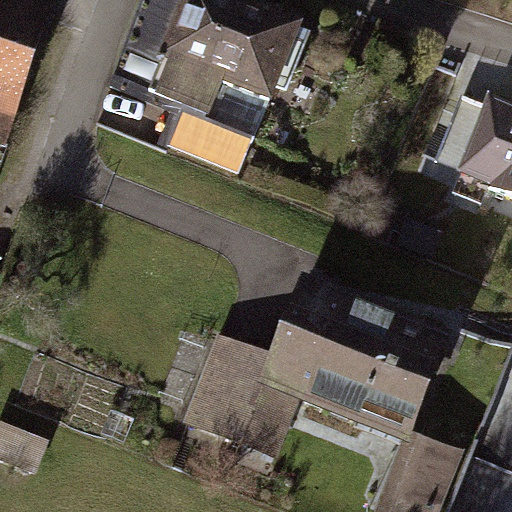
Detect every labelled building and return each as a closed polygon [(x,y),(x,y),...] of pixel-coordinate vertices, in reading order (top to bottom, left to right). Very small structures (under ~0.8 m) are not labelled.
[(17,0),(0,0),(0,109),(11,113),(47,10),(17,0)] [(226,0),(182,0),(143,90),(205,117),(219,85),(266,106),(299,32),(226,0)] [(433,159),(461,171),(483,118),(455,106),(433,159)] [(511,118),(487,108),(483,118),(461,171),(488,182),(486,188),(511,198),(511,118)] [(408,225),(399,245),(427,257),(436,237),(408,225)] [(302,288),(274,361),(265,385),(293,396),(404,439),(442,343),(302,288)] [(269,456),(293,396),(265,385),(274,361),(218,339),(186,423),(269,456)] [(437,511),(458,457),(416,441),(395,496),(401,511),(437,511)]
